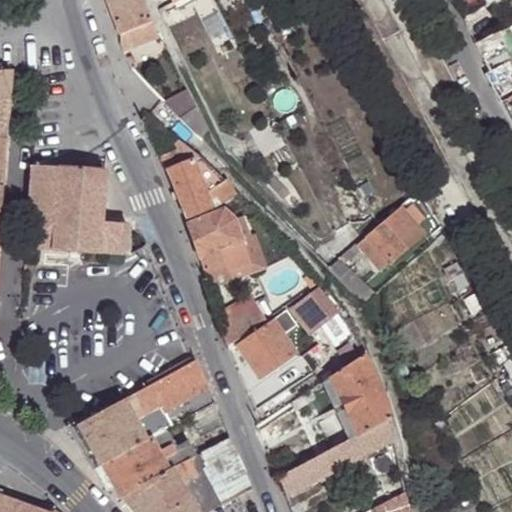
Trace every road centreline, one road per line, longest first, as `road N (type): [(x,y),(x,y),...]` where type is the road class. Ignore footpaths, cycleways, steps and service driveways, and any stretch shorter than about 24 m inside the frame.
road 1 (residential): [(277,511),(79,32)]
road 2 (residential): [(449,0),(511,126)]
